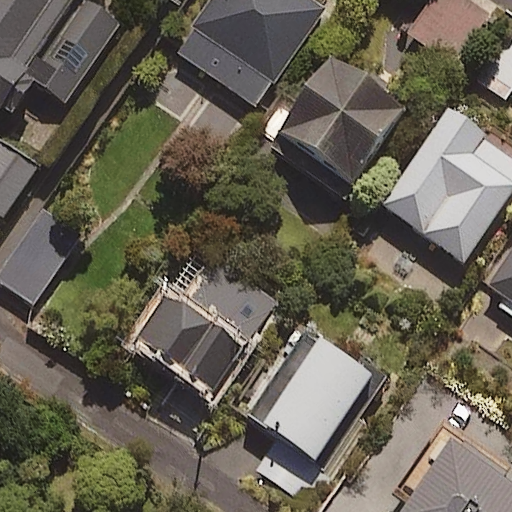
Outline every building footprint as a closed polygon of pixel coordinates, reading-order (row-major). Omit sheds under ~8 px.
[(0,0),(0,113),(5,117),(30,81),(64,104),(119,25),(83,0),(0,0)] [(328,2),(325,0),(209,0),(174,51),(254,107),(328,2)] [(485,17),(460,0),(429,0),(406,33),(452,65),(485,17)] [(511,93),(511,28),(476,83),(506,103),(511,93)] [(400,108),(325,53),(260,141),(336,196),(400,108)] [(511,188),(511,159),(442,112),(379,206),(462,262),(511,188)] [(35,169),(0,145),(0,217),(0,218),(35,169)] [(82,237),(44,209),(0,269),(0,282),(32,305),(82,237)] [(511,236),(481,281),(511,303),(511,236)] [(272,304),(194,252),(133,342),(212,394),(272,304)] [(367,371),(299,327),(243,414),(312,458),(367,371)] [(511,331),(507,328),(490,353),(511,367),(511,331)] [(511,511),(511,477),(445,432),(390,511),(511,511)] [(322,480),(270,447),(255,471),(307,504),(322,480)]
